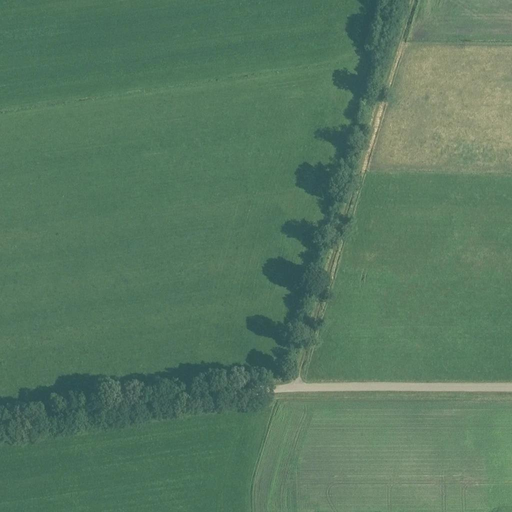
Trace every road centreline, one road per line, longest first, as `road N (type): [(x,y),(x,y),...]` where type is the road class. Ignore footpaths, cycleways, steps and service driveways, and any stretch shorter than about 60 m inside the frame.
road 1 (track): [(511,387),(292,387),(0,429)]
road 2 (track): [(410,0),(292,387)]
